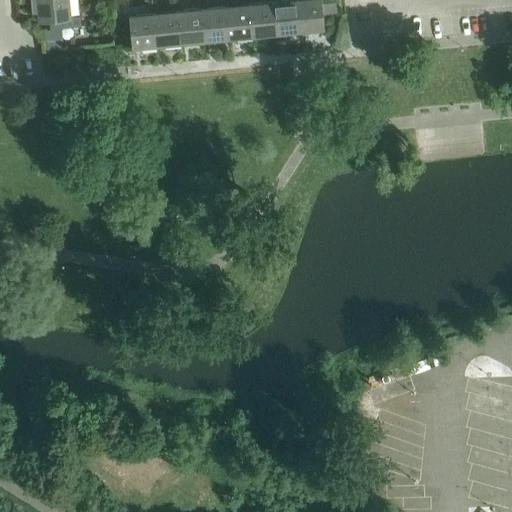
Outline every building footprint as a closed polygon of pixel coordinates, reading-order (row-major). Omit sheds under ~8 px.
[(68,0),(36,0),(38,21),(70,18),(68,0)] [(224,0),(225,7),(228,39),(252,37),(249,5),(247,0),(224,0)] [(304,0),(297,1),(300,32),(324,30),(323,14),(337,13),(335,0),(304,0)] [(273,3),(276,35),(300,32),(297,1),(273,3)] [(249,5),(252,37),(276,35),(273,3),(249,5)] [(201,10),(204,42),(228,39),(225,7),(201,10)] [(177,12),(180,44),(204,42),(201,10),(177,12)] [(153,14),(156,46),(180,44),(177,12),(153,14)] [(156,46),(153,14),(129,17),(129,18),(119,19),(121,39),(131,38),(132,48),(156,46)]
